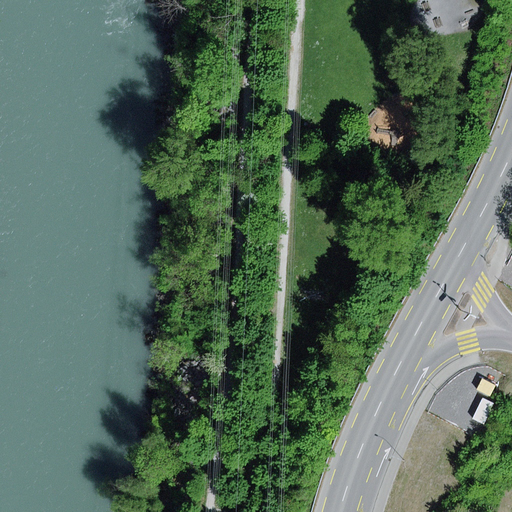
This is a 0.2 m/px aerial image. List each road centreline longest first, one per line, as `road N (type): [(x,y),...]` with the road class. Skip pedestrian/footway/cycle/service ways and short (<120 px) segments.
road 1 (track): [(209,511),(229,366),(257,0)]
road 2 (tertiary): [(340,511),(397,369)]
road 3 (tertiary): [(397,369),(464,243)]
road 4 (motorway): [(397,369),(466,340),(511,340)]
